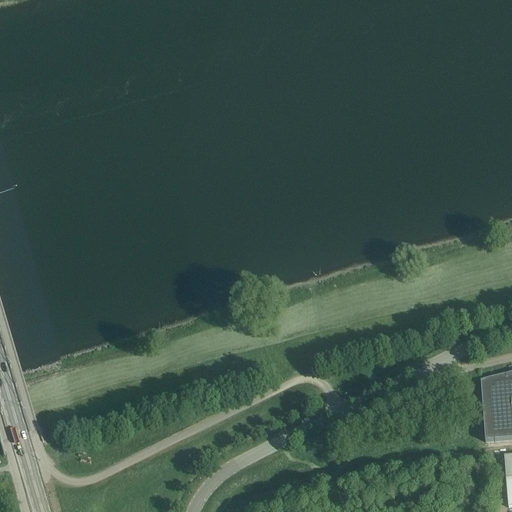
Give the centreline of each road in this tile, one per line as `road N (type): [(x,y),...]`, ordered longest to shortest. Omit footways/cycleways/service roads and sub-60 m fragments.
road 1 (unclassified): [(340,410),(318,378),(302,377),(91,480),(69,481),(40,452),(0,317)]
road 2 (tertiary): [(340,410),(511,328)]
road 3 (tertiary): [(193,511),(227,470),(340,410)]
road 4 (primary): [(41,511),(0,369)]
